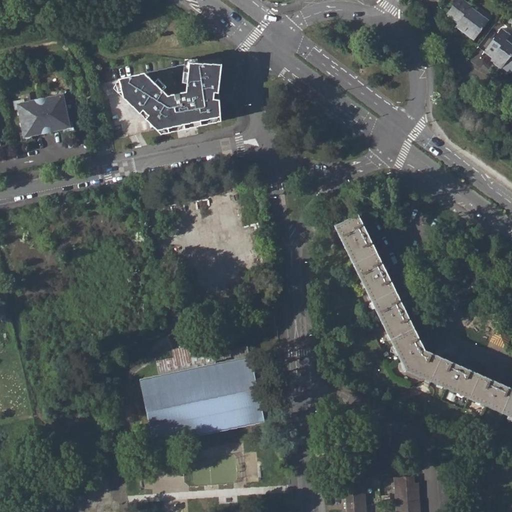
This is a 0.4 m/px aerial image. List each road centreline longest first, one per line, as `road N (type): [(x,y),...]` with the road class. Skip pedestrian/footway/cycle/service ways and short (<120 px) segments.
road 1 (residential): [(268,138),(0,194)]
road 2 (residential): [(511,284),(410,224),(396,235),(434,342)]
road 3 (residential): [(300,380),(423,441),(433,511)]
road 4 (secondary): [(267,43),(393,145)]
road 5 (secondary): [(407,124),(281,27)]
road 6 (secondary): [(393,145),(511,227)]
road 7 (secondary): [(511,205),(407,124)]
road 8 (residential): [(426,0),(461,71),(511,87)]
road 9 (tertiary): [(300,380),(309,511)]
